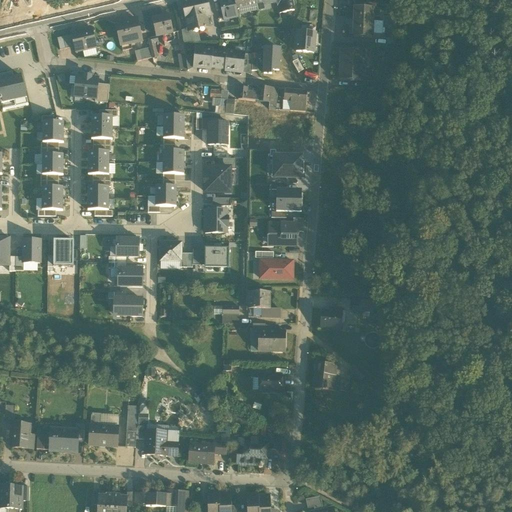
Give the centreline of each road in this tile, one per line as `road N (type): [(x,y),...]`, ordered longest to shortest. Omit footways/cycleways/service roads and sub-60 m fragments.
road 1 (residential): [(322,90),(288,482)]
road 2 (residential): [(322,90),(47,61),(34,21)]
road 3 (residential): [(0,467),(288,482)]
road 4 (track): [(511,455),(436,440),(292,443)]
road 5 (residential): [(152,225),(194,225),(196,144)]
